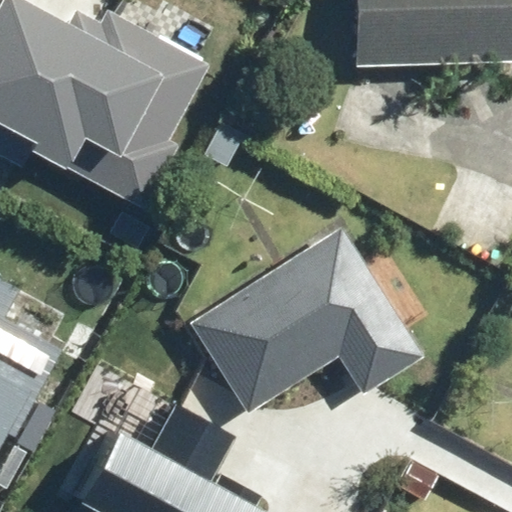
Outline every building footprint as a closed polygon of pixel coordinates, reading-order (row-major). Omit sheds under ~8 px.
[(65,22),(23,0),(0,0),(0,160),(29,176),(34,167),(63,183),(68,174),(143,214),(180,145),(170,139),(210,66),(103,8),(95,23),(72,10),(65,22)] [(511,0),(350,0),(353,65),(511,60),(511,0)] [(339,225),(186,322),(245,414),(336,356),(360,394),(422,355),(339,225)] [(16,288),(0,279),(0,461),(60,349),(1,318),(16,288)] [(104,431),(60,511),(251,511),(205,488),(237,428),(173,395),(143,452),(104,431)]
